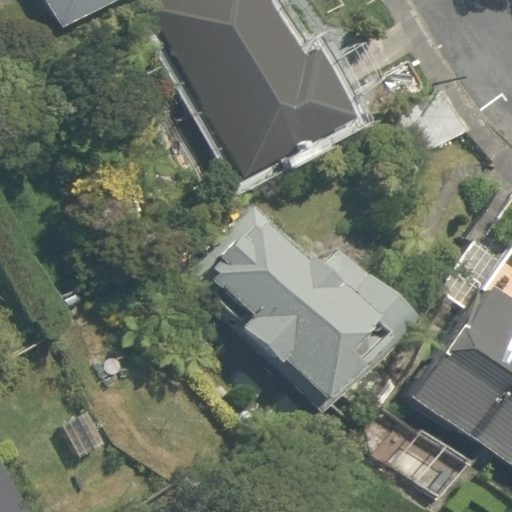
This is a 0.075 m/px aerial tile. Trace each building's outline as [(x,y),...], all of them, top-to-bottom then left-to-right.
[(31,0),(48,29),(99,0),(31,0)] [(153,0),(138,9),(233,179),(337,121),(298,51),(285,58),(252,0),(153,0)] [(368,122),(389,168),(411,157),(463,132),(441,87),(368,122)] [(170,281),(312,411),(397,319),(322,250),(305,268),(239,207),(170,281)] [(396,399),(511,475),(511,259),(496,249),(490,259),(466,243),(433,292),(456,308),(396,399)] [(0,511),(18,511),(0,478),(0,511)]
